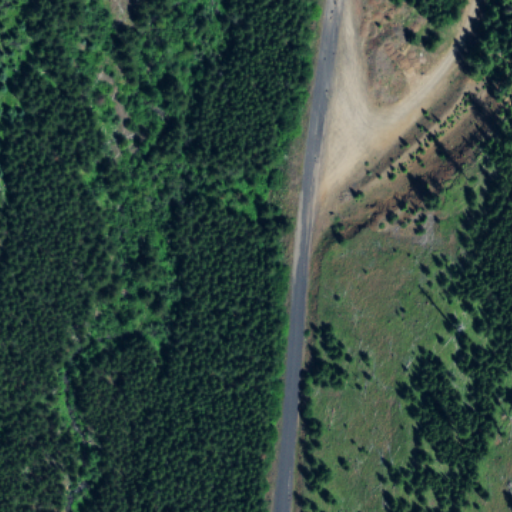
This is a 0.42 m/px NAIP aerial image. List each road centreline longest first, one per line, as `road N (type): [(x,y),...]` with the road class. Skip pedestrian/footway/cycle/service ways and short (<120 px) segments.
road 1 (secondary): [(257,511),(290,125),(309,0)]
road 2 (track): [(290,125),(440,85),(479,0)]
